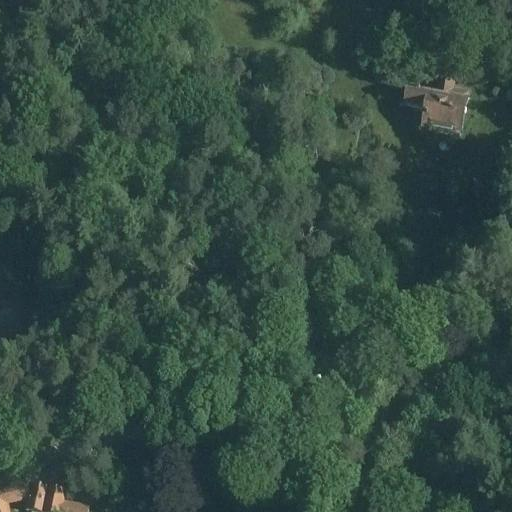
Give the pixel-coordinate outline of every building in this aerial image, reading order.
[(37,32),(57,0),(18,0),(9,15),(17,20),(11,30),(30,41),(36,31),(37,32)] [(387,11),(401,38),(414,32),(401,5),(387,11)] [(92,152),(109,163),(145,106),(95,74),(61,125),(97,144),(92,152)] [(410,93),(406,111),(427,115),(424,133),(460,141),(469,96),(438,89),(436,99),(410,93)] [(0,339),(22,335),(16,303),(0,306),(0,339)] [(27,486),(0,490),(0,511),(9,511),(8,506),(27,503),(26,511),(88,511),(89,507),(65,502),(67,493),(27,486)]
